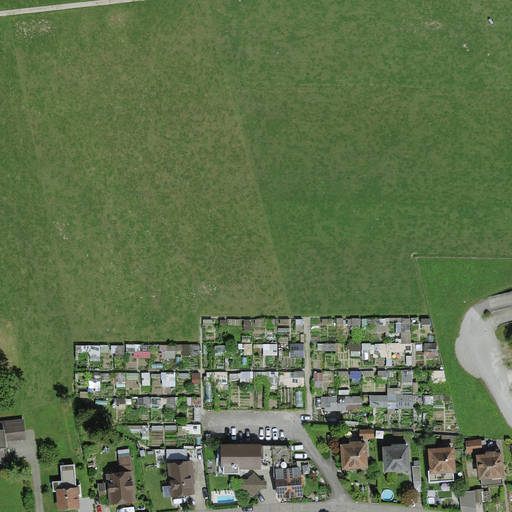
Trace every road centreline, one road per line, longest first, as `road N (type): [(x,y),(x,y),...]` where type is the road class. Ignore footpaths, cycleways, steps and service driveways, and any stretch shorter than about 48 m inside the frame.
road 1 (residential): [(399,511),(342,503),(221,511)]
road 2 (residential): [(134,0),(0,13)]
